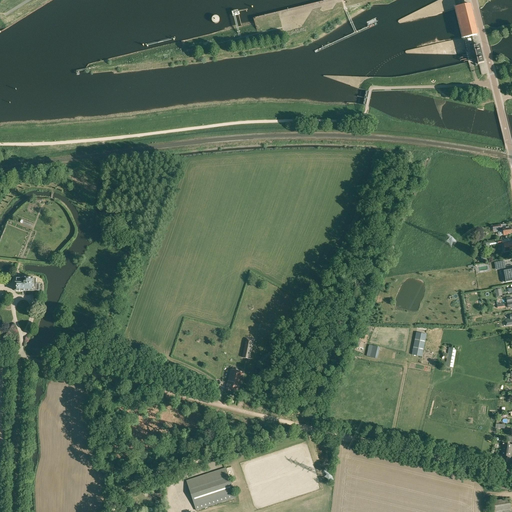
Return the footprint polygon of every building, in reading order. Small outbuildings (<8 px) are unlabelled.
[(455,7),(463,38),(477,35),(469,3),(455,7)] [(473,46),(478,64),(484,63),(480,45),(473,46)] [(498,234),(500,236),(503,235),(508,235),(507,234),(511,233),(511,227),(501,228),(501,225),(492,226),(493,230),(499,229),(500,231),(499,231),(498,233),(498,234)] [(506,268),(504,260),(495,262),(496,270),(501,269),(505,268),(506,268)] [(511,268),(505,270),(505,268),(501,269),(503,282),(506,281),(506,282),(511,280),(511,268)] [(36,278),(17,277),(16,282),(15,291),(33,291),(39,291),(39,284),(36,283),(36,278)] [(412,355),(423,357),(426,335),(416,333),(412,355)] [(243,357),(249,359),(252,346),(251,346),(252,340),(247,339),(243,357)] [(366,356),(377,359),(379,347),(369,345),(366,356)] [(451,367),(453,367),(456,349),(449,347),(445,366),(451,367)] [(226,388),(239,391),(243,372),(231,369),(226,388)] [(502,462),(509,463),(510,456),(511,456),(511,448),(511,449),(511,445),(503,444),(503,443),(502,443),(502,444),(503,444),(501,455),(503,456),(502,462)] [(186,481),(194,505),(196,510),(235,497),(226,468),(186,481)] [(496,488),(500,488),(510,490),(511,483),(502,481),(501,481),(497,480),(496,488)] [(160,483),(143,489),(144,494),(145,494),(155,490),(156,490),(157,494),(158,494),(162,493),(162,492),(161,488),(160,483)] [(491,511),(508,511),(511,511),(509,498),(489,501),(491,511)]
